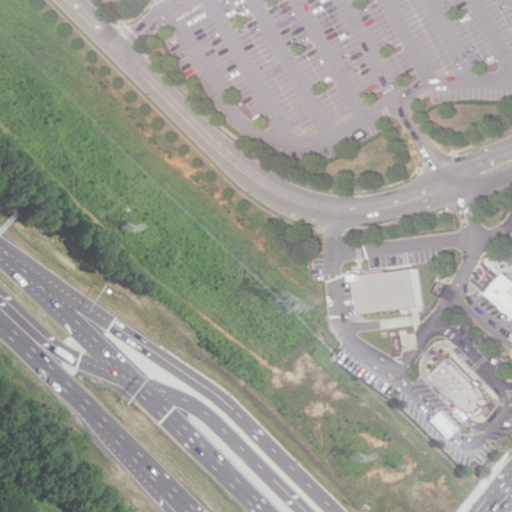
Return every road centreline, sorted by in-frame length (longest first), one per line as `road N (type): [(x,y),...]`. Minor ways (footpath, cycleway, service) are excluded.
road 1 (residential): [(466,183),(362,215),(294,197),(234,154),(76,0)]
road 2 (trunk): [(334,511),(247,420),(0,246)]
road 3 (trunk): [(0,293),(67,360),(166,391),(205,414),(308,511)]
road 4 (trunk): [(271,511),(0,251)]
road 5 (trunk): [(0,325),(191,511)]
